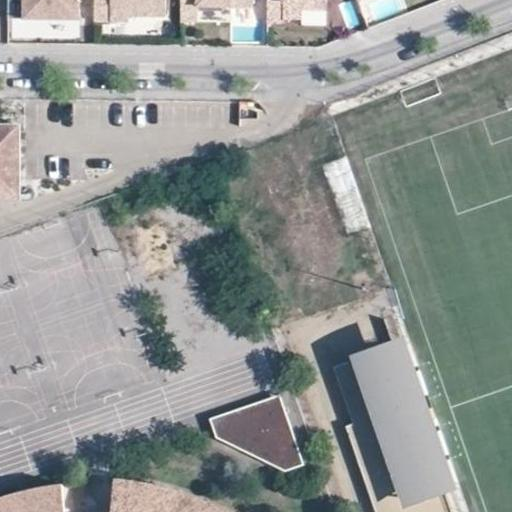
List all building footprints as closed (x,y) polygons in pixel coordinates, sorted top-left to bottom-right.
[(9,0),(10,20),(79,21),(79,0),(9,0)] [(131,15),(168,15),(167,0),(96,0),(97,20),(131,20),(131,15)] [(200,5),(255,6),(255,0),(183,0),(183,20),(200,20),(200,5)] [(288,16),(306,16),(306,7),(330,7),(330,0),(270,0),(271,20),(288,20),(288,16)] [(15,130),(0,130),(0,193),(14,193),(15,130)] [(417,402),(397,345),(332,368),(335,376),(352,425),(345,427),(352,449),(359,446),(382,511),(390,509),(391,511),(428,511),(437,509),(437,511),(454,505),(450,494),(448,488),(425,423),(417,402)] [(279,396),(265,401),(270,414),(283,409),(279,396)] [(270,414),(265,401),(209,422),(215,440),(285,473),(304,466),(283,409),(270,414)] [(220,511),(203,504),(181,495),(161,490),(142,485),(141,490),(127,488),(111,486),(109,511),(220,511)] [(62,511),(60,487),(53,488),(38,490),(20,494),(0,500),(0,511),(62,511)]
